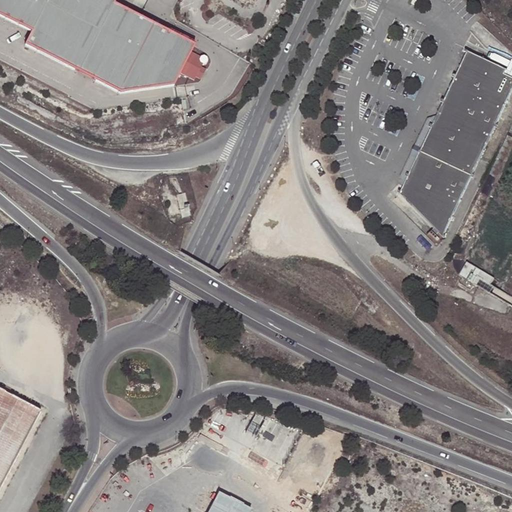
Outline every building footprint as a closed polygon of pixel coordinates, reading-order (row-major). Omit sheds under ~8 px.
[(119,91),(173,85),(180,72),(193,78),(195,75),(201,64),(204,66),(208,58),(208,55),(203,53),(199,55),(191,51),(194,44),(140,16),(114,3),(115,0),(0,0),(0,13),(30,29),(24,42),(119,91)] [(469,52),(438,120),(408,184),(403,195),(438,230),(446,238),(511,96),(511,77),(506,75),(508,70),(469,52)] [(201,64),(195,75),(200,77),(204,66),(201,64)] [(404,174),(408,184),(438,120),(427,124),(404,174)] [(438,246),(446,238),(438,230),(430,238),(438,246)] [(0,488),(41,413),(40,411),(0,389),(0,488)] [(248,511),(251,508),(218,492),(207,511),(248,511)]
